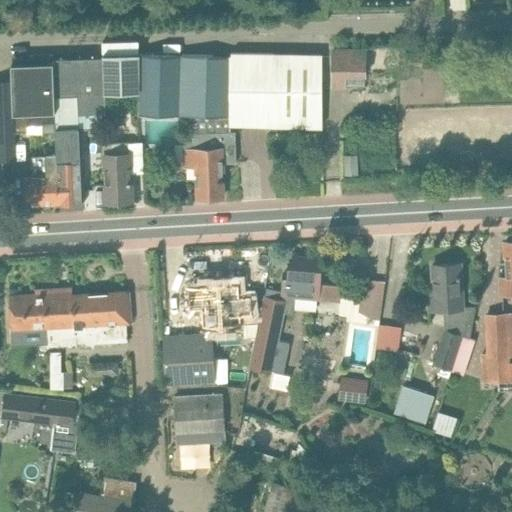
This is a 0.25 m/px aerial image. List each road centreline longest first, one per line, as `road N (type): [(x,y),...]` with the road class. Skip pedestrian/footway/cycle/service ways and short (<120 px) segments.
road 1 (tertiary): [(0,236),(511,208)]
road 2 (residential): [(511,22),(0,32)]
road 3 (unknown): [(138,227),(145,481),(150,493),(185,498)]
